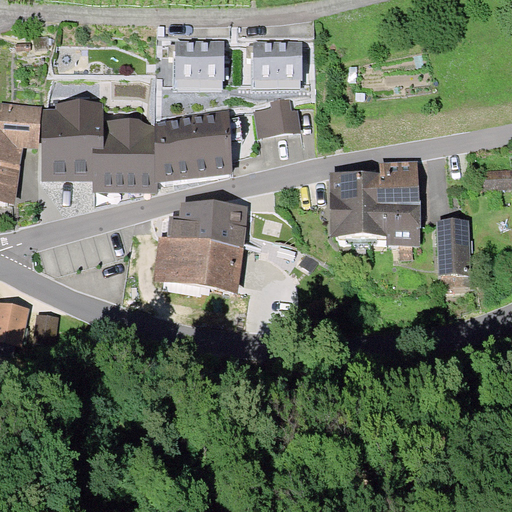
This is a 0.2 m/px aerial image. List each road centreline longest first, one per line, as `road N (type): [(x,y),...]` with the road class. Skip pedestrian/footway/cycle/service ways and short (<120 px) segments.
road 1 (tertiary): [(0,271),(182,342),(253,354),(349,363),(474,339),(511,323)]
road 2 (residential): [(511,134),(201,195),(0,255)]
road 3 (track): [(511,464),(214,511)]
